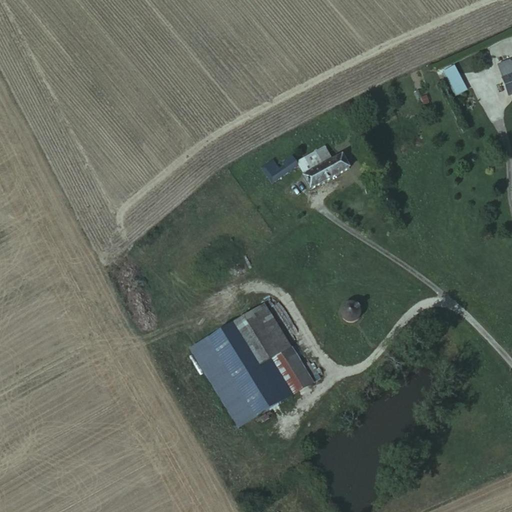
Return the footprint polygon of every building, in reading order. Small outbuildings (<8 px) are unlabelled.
[(511,57),(494,63),(506,95),(511,93),(511,57)] [(443,71),(454,98),(467,93),(457,66),(443,71)] [(337,158),(330,144),(300,159),(308,174),(306,175),(315,191),(357,169),(348,152),(337,158)] [(259,164),(273,181),(295,165),(286,154),(283,156),(285,159),(278,164),(270,155),(259,164)] [(266,200),(228,227),(238,240),(275,213),(266,200)] [(343,308),(342,312),(344,319),(345,321),(349,323),(355,323),(357,321),(361,317),(361,310),(358,306),(354,304),(349,304),(345,306),(343,308)] [(254,311),(222,329),(272,411),(304,392),(254,311)] [(222,329),(200,342),(250,424),(272,411),(222,329)] [(250,424),(200,342),(182,353),(231,436),(250,424)]
